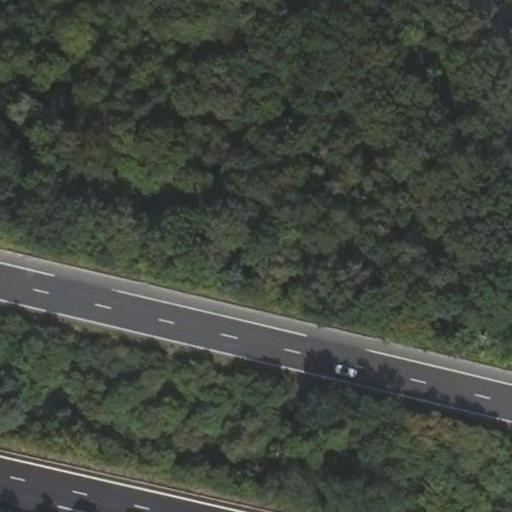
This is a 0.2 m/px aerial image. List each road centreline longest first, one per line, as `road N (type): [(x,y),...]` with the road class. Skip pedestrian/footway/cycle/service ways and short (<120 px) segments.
road 1 (trunk): [(511,404),(0,282)]
road 2 (trunk): [(0,476),(153,511)]
